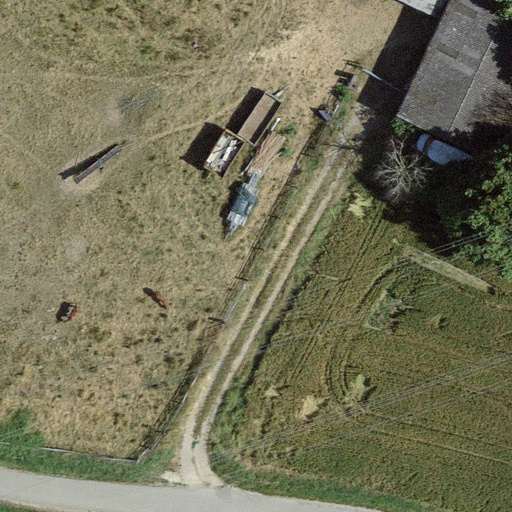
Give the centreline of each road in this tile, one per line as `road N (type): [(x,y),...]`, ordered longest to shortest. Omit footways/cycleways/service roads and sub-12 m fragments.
road 1 (track): [(179,501),(195,416),(331,170)]
road 2 (unclassified): [(284,511),(0,477)]
